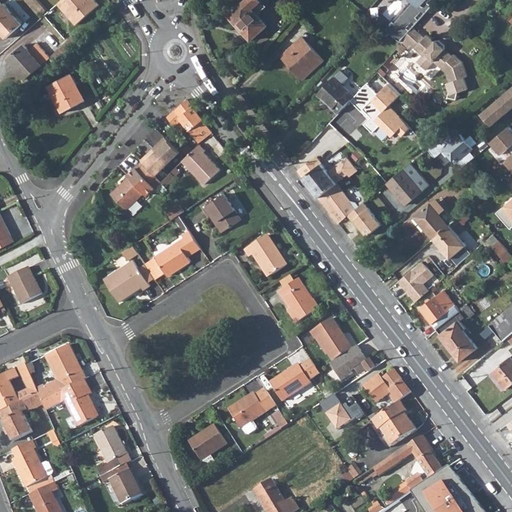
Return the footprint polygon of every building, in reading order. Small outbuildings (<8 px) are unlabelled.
[(99,5),(94,0),(62,0),(58,4),(64,10),(66,8),(73,16),(71,18),(77,25),(99,5)] [(251,40),(267,25),(256,13),(252,9),(260,1),(259,0),(244,0),(228,15),(251,40)] [(412,0),(414,1),(394,24),(392,22),(390,26),(389,25),(385,30),(400,42),(413,28),(420,19),(437,0),(412,0)] [(252,9),(256,13),(258,11),(259,13),(266,6),(260,1),(252,9)] [(0,6),(0,32),(5,39),(21,25),(3,4),(0,6)] [(375,22),(371,27),(377,32),(382,27),(375,22)] [(400,42),(402,44),(408,49),(412,45),(423,56),(426,54),(436,63),(443,69),(447,65),(457,55),(455,54),(452,57),(444,49),(446,47),(437,39),(435,41),(427,34),(423,37),(413,28),(400,42)] [(282,56),(303,79),(324,60),(302,37),(282,56)] [(69,39),(60,49),(64,53),(74,43),(69,39)] [(8,59),(26,80),(50,58),(37,44),(29,51),(24,45),(8,59)] [(436,63),(426,54),(423,56),(421,59),(421,61),(429,68),(431,68),(436,63)] [(447,65),(461,78),(469,77),(464,62),(457,55),(447,65)] [(443,69),(447,73),(450,82),(461,78),(447,65),(443,69)] [(318,95),(338,113),(344,107),(350,100),(355,95),(343,85),(349,77),(341,69),(318,95)] [(369,82),(377,88),(384,81),(376,74),(369,82)] [(48,87),(51,93),(43,97),(44,100),(50,100),(54,106),(57,104),(62,113),(85,100),(71,75),(48,87)] [(355,95),(350,100),(361,111),(363,109),(371,117),(364,124),(372,132),(380,125),(391,137),(396,131),(401,136),(410,128),(390,105),(401,94),(389,82),(378,93),(367,82),(355,95)] [(511,87),(480,115),(490,126),(511,106),(511,87)] [(167,118),(174,127),(181,120),(199,144),(213,133),(200,115),(187,99),(167,118)] [(348,136),(360,125),(347,110),(335,121),(348,136)] [(511,129),(509,126),(490,142),(501,155),(508,149),(511,152),(511,129)] [(460,134),(443,148),(455,164),(473,151),(460,134)] [(165,138),(153,150),(167,165),(179,153),(165,138)] [(181,162),(204,185),(219,170),(203,153),(205,151),(198,144),(185,158),(181,162)] [(167,165),(153,150),(141,161),(141,162),(155,176),(167,165)] [(319,181),(310,188),(338,224),(365,201),(361,196),(343,211),(341,208),(350,201),(337,183),(348,174),(353,174),(358,169),(355,165),(347,156),(336,165),(328,171),(318,179),(319,181)] [(298,171),(310,188),(319,181),(318,179),(328,171),(316,157),(298,171)] [(141,162),(127,176),(128,177),(111,194),(126,209),(143,193),(146,196),(161,182),(155,176),(141,162)] [(403,169),(387,183),(405,205),(429,186),(411,163),(403,169)] [(170,174),(161,182),(165,187),(174,178),(170,174)] [(210,216),(213,214),(219,221),(218,222),(224,231),(241,220),(224,195),(203,209),(209,217),(210,216)] [(416,216),(429,231),(428,232),(433,239),(449,226),(456,219),(438,198),(416,216)] [(504,205),(496,212),(510,229),(511,227),(511,199),(505,206),(504,205)] [(167,212),(172,220),(179,216),(185,211),(178,203),(167,212)] [(365,205),(350,218),(364,235),(370,232),(373,235),(383,227),(365,205)] [(0,247),(13,240),(0,213),(0,247)] [(210,216),(221,233),(224,231),(218,222),(219,221),(213,214),(210,216)] [(415,217),(428,232),(429,231),(416,216),(415,217)] [(433,239),(450,258),(466,245),(449,226),(433,239)] [(189,230),(182,235),(184,238),(156,258),(158,260),(166,273),(168,276),(190,261),(187,257),(200,248),(189,230)] [(262,267),(264,265),(271,276),(287,265),(267,236),(245,250),(250,257),(253,255),(262,267)] [(492,247),(509,267),(511,263),(511,254),(508,250),(500,240),(492,247)] [(138,254),(133,246),(122,252),(128,261),(138,254)] [(138,268),(133,260),(105,279),(119,302),(142,287),(144,290),(150,286),(148,283),(138,268)] [(147,267),(155,279),(166,273),(158,260),(147,267)] [(422,262),(398,282),(416,303),(429,291),(423,284),(433,276),(422,262)] [(138,268),(148,283),(155,279),(147,267),(145,264),(138,268)] [(262,267),(268,277),(271,276),(264,265),(262,267)] [(9,277),(22,304),(43,294),(30,267),(9,277)] [(284,288),(295,281),(291,275),(280,282),(284,288)] [(283,299),(285,297),(292,307),(290,308),(287,310),(296,323),(319,308),(313,299),(312,299),(304,286),(299,278),(295,281),(284,288),(279,292),(283,299)] [(304,286),(312,299),(313,299),(318,295),(309,282),(304,286)] [(436,329),(460,311),(459,310),(455,306),(455,307),(447,312),(440,303),(448,297),(449,297),(444,290),(420,309),(431,324),(433,324),(436,329)] [(283,299),(290,308),(292,307),(285,297),(283,299)] [(448,297),(440,303),(447,312),(455,307),(448,297)] [(459,310),(460,311),(464,317),(458,322),(464,330),(467,328),(463,323),(474,314),(466,304),(459,310)] [(490,325),(503,341),(511,333),(511,306),(506,312),(490,325)] [(436,329),(437,330),(440,334),(440,335),(460,361),(477,348),(464,330),(458,322),(464,317),(460,311),(436,329)] [(315,339),(318,337),(329,354),(334,361),(353,348),(333,318),(311,333),(315,339)] [(315,339),(327,355),(329,354),(318,337),(315,339)] [(68,346),(85,379),(88,377),(71,344),(68,346)] [(334,361),(331,362),(342,380),(354,372),(353,370),(362,364),(368,360),(359,345),(353,348),(334,361)] [(41,388),(39,393),(43,400),(85,379),(68,346),(49,355),(63,382),(47,390),(45,387),(45,386),(41,388)] [(45,387),(47,390),(63,382),(49,355),(46,357),(58,380),(45,387)] [(492,371),(506,389),(511,384),(511,357),(511,356),(492,371)] [(362,364),(368,372),(377,366),(371,358),(362,364)] [(319,371),(311,359),(301,366),(299,364),(282,374),(283,377),(272,384),(282,400),(311,382),(310,380),(320,374),(319,371)] [(0,412),(39,393),(41,388),(29,363),(20,367),(30,389),(17,395),(10,381),(22,376),(19,368),(0,376),(0,412)] [(394,369),(382,379),(378,374),(364,386),(377,403),(391,391),(394,395),(399,402),(411,392),(394,369)] [(271,381),(272,384),(283,377),(282,374),(271,381)] [(43,400),(44,404),(47,410),(66,400),(79,426),(98,417),(91,403),(93,402),(88,393),(91,392),(85,379),(43,400)] [(348,385),(336,393),(340,400),(353,392),(348,385)] [(243,427),(247,434),(250,434),(257,429),(258,427),(253,420),(277,405),(266,388),(256,394),(255,393),(230,409),(242,428),(243,427)] [(0,412),(0,413),(13,442),(33,432),(24,414),(44,404),(43,400),(39,393),(0,412)] [(373,420),(380,430),(384,437),(384,438),(390,447),(393,445),(417,429),(406,413),(408,411),(401,401),(373,420)] [(91,403),(98,417),(100,416),(93,402),(91,403)] [(342,405),(327,416),(338,433),(353,422),(342,405)] [(280,423),(283,428),(289,423),(286,418),(280,423)] [(370,423),(382,439),(384,438),(384,437),(380,430),(373,420),(370,423)] [(190,441),(202,460),(228,443),(215,424),(190,441)] [(127,464),(132,461),(114,426),(95,436),(108,463),(98,468),(102,476),(127,464)] [(50,433),(55,444),(59,446),(62,445),(55,430),(50,433)] [(407,445),(413,453),(426,444),(429,442),(423,434),(407,445)] [(18,458),(34,450),(37,449),(33,441),(14,450),(18,458)] [(413,453),(427,474),(422,477),(420,474),(408,482),(413,490),(444,469),(426,444),(413,453)] [(42,465),(34,450),(18,458),(14,460),(28,487),(48,477),(42,465)] [(374,467),(380,475),(401,461),(395,453),(374,467)] [(210,467),(218,461),(213,455),(205,461),(210,467)] [(42,465),(48,477),(52,475),(53,471),(50,464),(46,463),(45,463),(42,465)] [(112,481),(130,471),(127,464),(102,476),(106,484),(112,481)] [(347,469),(355,479),(362,474),(355,464),(347,469)] [(483,511),(450,467),(413,493),(425,511),(483,511)] [(336,476),(344,488),(355,480),(355,479),(347,469),(336,476)] [(112,481),(124,504),(143,495),(131,471),(130,471),(112,481)] [(255,490),(268,511),(294,511),(299,509),(292,498),(286,502),(272,479),(255,490)] [(30,495),(38,511),(62,511),(53,492),(59,489),(55,482),(30,495)] [(318,505),(321,509),(327,505),(324,501),(318,505)]
